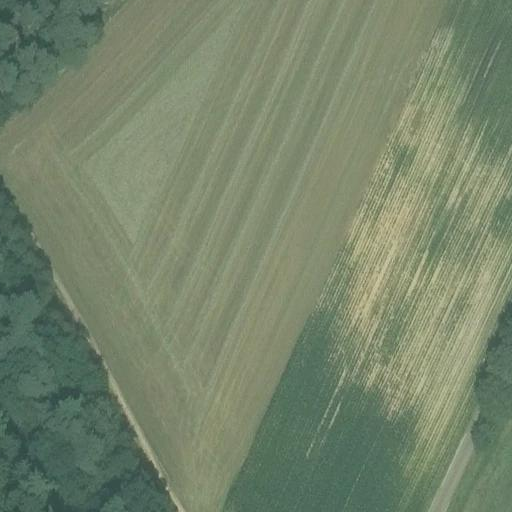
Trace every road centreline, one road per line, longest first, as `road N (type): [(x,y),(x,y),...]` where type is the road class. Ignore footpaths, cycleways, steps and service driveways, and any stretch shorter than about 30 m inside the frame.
road 1 (track): [(0,205),(176,511)]
road 2 (residential): [(436,511),(511,349)]
